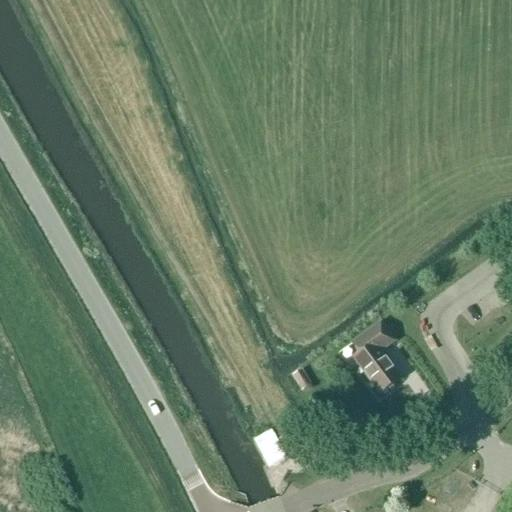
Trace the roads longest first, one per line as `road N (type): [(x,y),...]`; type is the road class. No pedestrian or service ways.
road 1 (tertiary): [(209,511),(0,137)]
road 2 (residential): [(482,416),(411,465),(283,509)]
road 3 (unclassified): [(511,262),(434,323),(482,416)]
